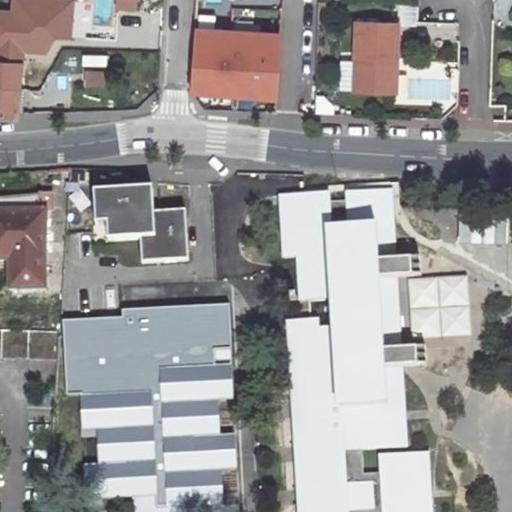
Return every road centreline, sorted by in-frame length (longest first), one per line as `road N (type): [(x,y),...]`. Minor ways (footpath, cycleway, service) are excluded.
road 1 (tertiary): [(169,134),(473,160)]
road 2 (tertiary): [(0,152),(169,134)]
road 3 (residential): [(476,0),(473,160)]
road 4 (residential): [(181,0),(169,134)]
